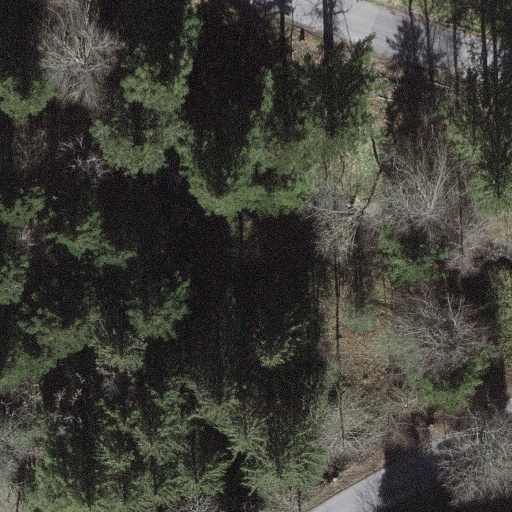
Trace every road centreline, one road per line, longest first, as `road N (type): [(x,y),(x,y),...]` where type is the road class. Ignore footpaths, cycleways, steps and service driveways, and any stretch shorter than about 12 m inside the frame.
road 1 (residential): [(511,94),(170,0)]
road 2 (residential): [(288,511),(305,487),(390,426),(511,392)]
